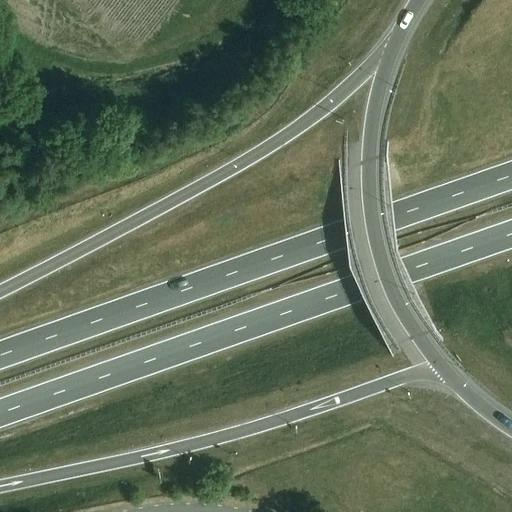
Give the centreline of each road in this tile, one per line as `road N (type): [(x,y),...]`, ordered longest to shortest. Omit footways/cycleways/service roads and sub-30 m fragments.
road 1 (trunk): [(511,176),(0,357)]
road 2 (trunk): [(0,414),(511,234)]
road 3 (trunk): [(396,42),(243,159),(0,293)]
road 4 (trunk): [(0,484),(224,434),(440,369)]
road 5 (trunk): [(396,42),(373,109),(370,205),(391,284),(440,369)]
road 6 (track): [(314,0),(242,68),(208,86),(33,121)]
